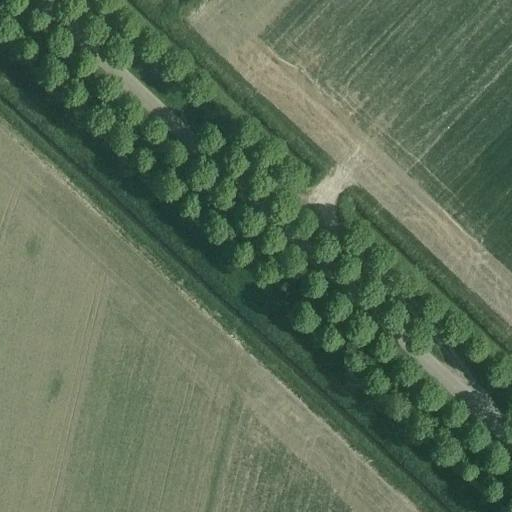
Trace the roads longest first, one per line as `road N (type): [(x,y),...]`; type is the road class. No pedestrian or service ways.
road 1 (unclassified): [(511,441),(40,0)]
road 2 (track): [(143,97),(209,122),(352,249),(442,341),(476,408)]
road 3 (track): [(310,211),(344,172),(159,0)]
